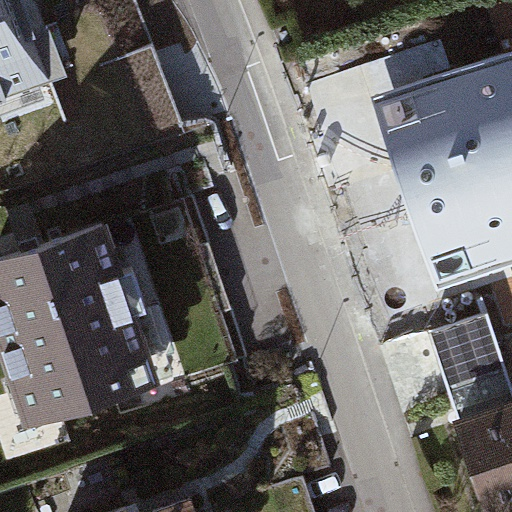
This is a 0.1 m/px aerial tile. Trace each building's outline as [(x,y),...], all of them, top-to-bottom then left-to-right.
[(0,16),(0,68),(15,64),(0,16)] [(482,69),(352,99),(376,201),(506,170),(482,69)] [(110,213),(0,250),(0,331),(30,418),(165,371),(110,213)] [(498,313),(442,328),(455,380),(511,366),(498,313)] [(511,511),(511,407),(458,423),(483,511),(511,511)] [(204,511),(198,491),(126,511),(204,511)]
